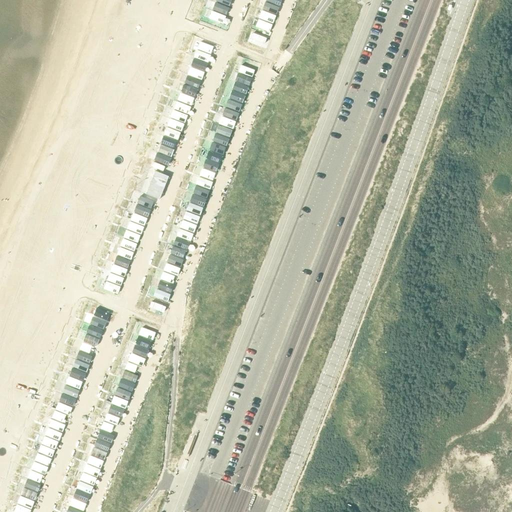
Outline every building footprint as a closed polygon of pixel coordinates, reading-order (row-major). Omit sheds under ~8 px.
[(268,0),(259,29),(269,32),(274,15),(271,14),(274,4),(278,6),(279,0),(268,0)] [(209,19),(222,24),(229,8),(215,3),(209,19)] [(256,36),(253,43),(266,47),(269,41),(256,36)] [(198,48),(210,52),(213,46),(200,41),(198,48)] [(195,49),(179,99),(193,104),(208,53),(195,49)] [(236,63),(184,228),(195,231),(211,179),(213,180),(215,171),(219,172),(252,68),(236,63)] [(175,106),(187,111),(190,105),(177,100),(175,106)] [(158,150),(170,155),(184,123),(171,118),(158,150)] [(157,152),(154,159),(168,164),(170,157),(157,152)] [(145,192),(159,198),(169,175),(155,169),(145,192)] [(114,283),(124,286),(150,198),(136,194),(108,289),(111,290),(114,283)] [(155,297),(169,299),(171,291),(170,290),(171,283),(158,281),(155,297)] [(141,326),(128,360),(143,365),(155,331),(141,326)] [(74,361),(72,375),(85,377),(87,363),(74,361)] [(135,371),(137,365),(127,362),(125,368),(135,371)] [(126,398),(128,399),(137,373),(122,368),(96,445),(109,449),(126,398)] [(67,383),(66,383),(60,400),(73,405),(82,380),(69,375),(67,383)] [(83,510),(89,492),(75,487),(66,511),(81,511),(82,509),(83,510)] [(21,496),(16,511),(30,511),(34,500),(21,496)]
